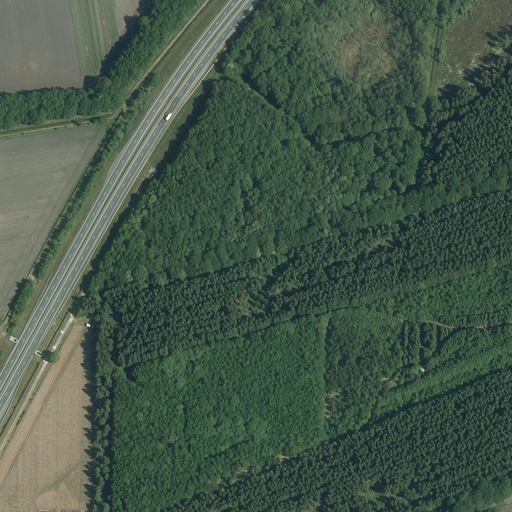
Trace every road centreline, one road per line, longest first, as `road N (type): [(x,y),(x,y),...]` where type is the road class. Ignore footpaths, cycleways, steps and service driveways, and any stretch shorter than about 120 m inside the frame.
road 1 (track): [(422,363),(384,385),(365,428),(290,460),(254,443),(197,460),(185,445),(180,403),(129,380),(126,368),(299,321),(268,299)]
road 2 (track): [(511,73),(462,114),(351,131),(252,45),(165,178),(146,184),(83,296)]
road 3 (trunk): [(0,407),(132,170),(252,0)]
road 4 (trunk): [(236,0),(121,164),(0,382)]
road 5 (track): [(299,321),(355,306),(459,329),(422,363)]
